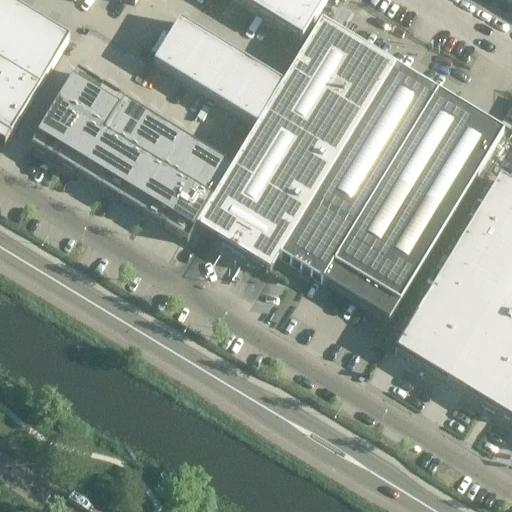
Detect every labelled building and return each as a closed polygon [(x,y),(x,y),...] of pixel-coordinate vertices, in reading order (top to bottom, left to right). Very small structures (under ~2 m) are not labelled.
[(0,0),(0,133),(10,139),(69,42),(0,0)] [(223,0),(300,47),(328,0),(223,0)] [(511,0),(497,0),(511,8),(511,0)] [(179,24),(154,67),(257,130),(283,87),(179,24)] [(395,73),(320,27),(283,87),(257,130),(195,232),(269,277),(279,259),(395,73)] [(69,71),(17,159),(172,258),(227,164),(69,71)] [(395,73),(279,259),(387,325),(502,137),(395,73)] [(511,189),(500,182),(395,355),(511,426),(511,189)]
